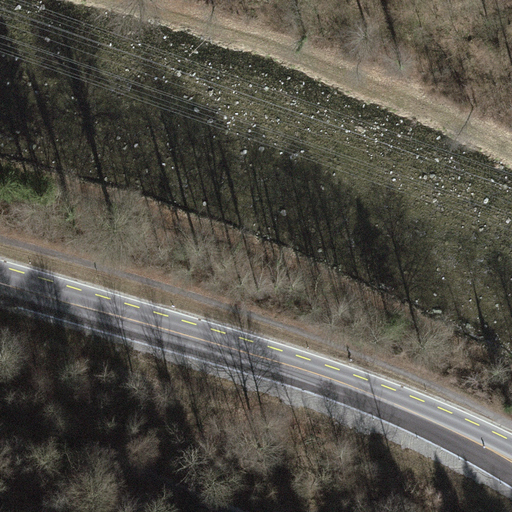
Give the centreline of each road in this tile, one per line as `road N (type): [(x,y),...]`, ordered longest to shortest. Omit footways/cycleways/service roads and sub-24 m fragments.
road 1 (primary): [(191,340),(511,478)]
road 2 (primary): [(511,450),(342,378),(191,340)]
road 3 (track): [(0,410),(225,511)]
road 4 (primary): [(191,340),(0,283)]
